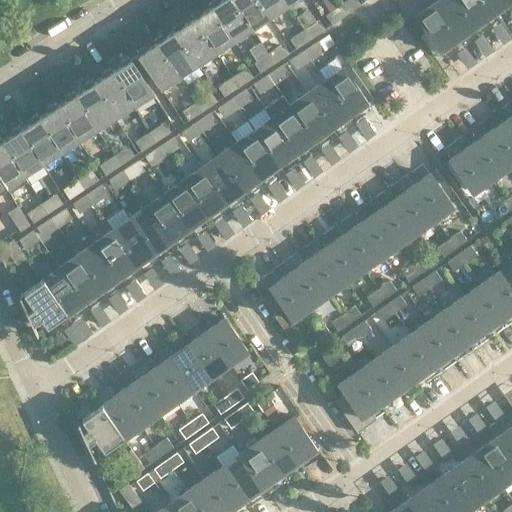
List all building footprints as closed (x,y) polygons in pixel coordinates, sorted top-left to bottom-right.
[(252,28),(233,0),(219,0),(213,0),(210,2),(209,2),(234,40),(252,28)] [(270,16),(259,0),(233,0),(252,28),(270,16)] [(288,4),(285,0),(259,0),(270,16),(288,4)] [(354,0),(346,0),(340,5),(347,14),(361,4),(358,6),(354,0)] [(478,27),(459,0),(438,0),(435,3),(460,39),(461,39),(460,38),(468,33),(466,30),(475,24),(477,27),(478,27)] [(496,14),(485,0),(459,0),(478,27),(478,26),(485,21),(484,18),(492,12),(495,15),(496,14)] [(511,0),(485,0),(496,14),(503,8),(501,6),(509,0),(510,0),(511,2),(511,0)] [(234,40),(209,2),(208,3),(210,6),(201,12),(199,9),(192,14),(191,14),(215,51),(234,40)] [(460,39),(435,3),(416,16),(439,49),(442,52),(443,51),(450,46),(448,43),(457,37),(459,40),(460,39)] [(347,14),(340,5),(329,13),(335,22),(332,24),(333,24),(347,14)] [(215,51),(191,14),(190,15),(192,18),(183,24),(181,21),(174,26),(173,25),(173,26),(197,63),(215,51)] [(316,22),(304,29),(311,39),(325,29),(322,31),(316,22)] [(197,63),(173,26),(172,26),(174,30),(165,36),(163,33),(156,38),(155,37),(155,38),(179,75),(197,63)] [(311,39),(304,29),(292,37),(299,46),(296,48),(311,39)] [(179,75),(155,38),(154,38),(156,42),(147,48),(145,45),(138,50),(137,49),(136,50),(138,53),(137,54),(138,55),(139,55),(160,88),(179,75)] [(319,41),(304,50),(311,60),(322,52),(316,43),(319,41)] [(280,45),(268,53),(275,63),(289,53),(286,55),(280,45)] [(311,60),(304,50),(290,60),(293,59),(299,68),(311,60)] [(275,63),(268,53),(256,61),(263,70),(260,72),(275,63)] [(130,58),(128,55),(127,56),(127,57),(119,61),(121,64),(112,70),(110,67),(109,67),(133,105),(152,93),(131,59),(132,59),(131,58),(130,58)] [(283,65),(268,74),(275,84),(286,76),(280,67),(283,65)] [(133,105),(109,67),(108,68),(109,68),(101,73),(103,76),(94,82),(92,78),(91,79),(115,117),(133,105)] [(343,67),(325,80),(351,117),(351,116),(349,113),(358,106),(360,109),(367,104),(368,104),(369,104),(367,100),(343,67)] [(244,69),(232,77),(239,87),(253,77),(250,78),(244,69)] [(275,84),(268,74),(254,84),(257,82),(263,92),(275,84)] [(239,87),(232,77),(220,85),(226,94),(224,96),(239,87)] [(115,117),(91,79),(90,79),(91,80),(83,85),(85,87),(75,93),(73,90),(72,90),(96,128),(115,117)] [(351,117),(325,80),(307,92),(333,129),(334,128),(331,125),(340,119),(342,122),(350,116),(350,117),(351,117)] [(247,89),(232,98),(238,108),(250,100),(244,91),(247,89)] [(96,128),(72,90),(72,91),(65,96),(66,99),(57,105),(55,101),(54,102),(78,140),(96,128)] [(333,129),(307,92),(289,105),(315,142),(316,141),(314,138),(323,131),(325,134),(332,129),(333,129)] [(208,93),(196,101),(203,110),(217,101),(214,102),(208,93)] [(238,108),(232,98),(218,108),(220,106),(227,115),(238,108)] [(203,110),(196,101),(184,109),(190,118),(188,120),(203,110)] [(78,140),(54,102),(54,103),(46,108),(48,111),(39,116),(37,113),(36,114),(60,151),(78,140)] [(315,142),(289,105),(272,117),(298,154),(298,153),(296,150),(305,144),(307,146),(314,141),(315,142)] [(211,113),(211,112),(196,122),(202,131),(214,124),(208,114),(211,113)] [(60,151),(36,114),(35,114),(36,114),(28,119),(30,122),(21,128),(19,125),(18,125),(42,163),(60,151)] [(298,154),(272,117),(254,130),(280,166),(281,166),(279,162),(287,156),(289,159),(297,154),(298,154)] [(511,162),(511,133),(504,121),(486,134),(508,165),(511,162)] [(202,131),(196,122),(182,132),(184,130),(191,139),(202,131)] [(162,124),(150,132),(156,141),(171,132),(170,131),(168,133),(162,124)] [(42,163),(18,125),(17,125),(18,126),(10,131),(12,134),(2,140),(0,136),(0,137),(23,175),(42,163)] [(280,166),(254,130),(236,142),(262,179),(263,178),(261,175),(270,169),(272,171),(279,166),(280,167),(280,166)] [(156,141),(150,132),(138,140),(144,149),(141,151),(142,151),(156,141)] [(508,165),(486,134),(468,146),(490,178),(508,165)] [(28,181),(23,175),(0,137),(0,177),(5,186),(9,193),(28,181)] [(174,137),(159,147),(166,156),(178,148),(171,139),(174,137)] [(262,179),(236,142),(219,155),(245,191),(243,187),(252,181),(254,184),(261,179),(262,179)] [(490,178),(468,146),(450,159),(472,191),(490,178)] [(166,156),(159,147),(145,156),(145,157),(148,155),(154,164),(166,156)] [(126,148),(114,156),(120,165),(134,156),(134,155),(132,157),(126,148)] [(245,191),(219,155),(201,167),(227,204),(228,203),(226,200),(234,194),(236,196),(244,191),(244,192),(245,191)] [(120,165),(114,156),(102,163),(108,173),(105,174),(106,175),(120,165)] [(138,161),(124,170),(130,180),(142,172),(136,163),(138,161)] [(227,204),(201,167),(183,180),(209,216),(210,215),(208,212),(217,206),(219,209),(226,203),(227,204)] [(130,180),(124,170),(109,180),(112,179),(118,188),(130,180)] [(90,172),(78,180),(84,189),(99,180),(98,179),(96,181),(90,172)] [(430,173),(412,186),(434,217),(452,204),(430,173)] [(84,189),(78,180),(66,188),(72,197),(69,198),(70,199),(84,189)] [(209,216),(183,180),(165,192),(191,229),(192,228),(190,225),(199,219),(201,221),(208,216),(208,217),(209,216)] [(102,185),(87,194),(94,204),(106,196),(100,187),(102,185)] [(434,217),(412,186),(394,199),(416,230),(434,217)] [(191,229),(165,192),(148,205),(173,241),(174,241),(172,237),(181,231),(183,234),(190,229),(191,229)] [(94,204),(87,194),(73,204),(76,203),(82,212),(94,204)] [(54,196),(42,204),(48,213),(63,204),(62,203),(60,205),(54,196)] [(416,230),(394,199),(376,211),(398,242),(416,230)] [(511,208),(506,199),(494,207),(500,216),(498,218),(511,208)] [(48,213),(42,204),(30,211),(36,221),(33,222),(34,223),(48,213)] [(173,241),(148,205),(130,217),(156,254),(157,253),(154,250),(163,244),(165,246),(173,241),(173,242),(173,241)] [(10,215),(19,229),(20,231),(30,225),(17,206),(19,209),(10,215)] [(66,209),(51,218),(58,228),(70,220),(64,211),(66,209)] [(398,242),(376,211),(359,223),(381,255),(398,242)] [(511,229),(511,215),(501,223),(502,223),(504,222),(510,231),(511,229)] [(156,254),(130,217),(112,230),(138,266),(139,266),(137,262),(146,256),(148,259),(155,254),(156,254)] [(58,228),(51,218),(37,228),(40,226),(46,236),(58,228)] [(381,255),(359,223),(341,236),(363,267),(381,255)] [(40,240),(33,230),(19,240),(22,238),(28,248),(40,240)] [(138,266),(112,230),(95,242),(120,279),(121,278),(119,275),(128,268),(130,271),(137,266),(138,267),(138,266)] [(461,231),(449,239),(455,248),(470,238),(469,238),(467,240),(461,231)] [(363,267),(341,236),(323,248),(345,280),(363,267)] [(455,248),(449,239),(437,247),(444,256),(441,258),(455,248)] [(14,240),(12,241),(4,246),(15,262),(24,256),(26,259),(14,240)] [(120,279),(95,242),(77,254),(103,291),(104,290),(101,287),(110,281),(112,284),(120,278),(120,279)] [(473,243),(459,253),(465,262),(477,254),(471,245),(473,243)] [(345,280),(323,248),(306,261),(328,292),(345,280)] [(465,262),(459,253),(445,263),(447,262),(454,271),(465,262)] [(103,291),(77,254),(59,267),(85,304),(86,303),(84,300),(93,293),(95,296),(102,291),(103,291)] [(425,256),(414,264),(420,273),(434,263),(432,265),(425,256)] [(328,292),(306,261),(288,273),(310,305),(328,292)] [(420,273),(414,264),(402,272),(408,281),(406,283),(420,273)] [(85,304),(59,267),(42,279),(65,313),(73,307),(75,310),(84,303),(85,304)] [(438,268),(435,270),(424,278),(430,287),(442,279),(435,270),(438,268)] [(511,288),(499,271),(481,284),(505,319),(505,318),(511,312),(511,311),(510,310),(511,308),(511,288)] [(310,305),(288,273),(271,285),(265,276),(266,276),(265,274),(253,283),(276,316),(285,309),(292,318),(310,305)] [(430,287),(424,278),(409,288),(410,288),(412,287),(418,296),(430,287)] [(65,313),(42,279),(20,295),(20,294),(18,295),(36,333),(37,333),(33,323),(41,317),(47,326),(65,313)] [(390,280),(378,289),(385,298),(399,288),(396,289),(390,280)] [(505,319),(481,284),(463,296),(487,331),(488,331),(487,330),(495,325),(493,322),(502,316),(504,319),(505,319)] [(385,298),(378,289),(367,297),(373,306),(370,308),(371,308),(385,298)] [(403,293),(402,293),(388,303),(395,312),(406,304),(400,295),(403,293)] [(487,331),(463,296),(445,309),(470,343),(477,337),(475,335),(484,328),(486,332),(487,331)] [(395,312),(388,303),(374,313),(377,311),(383,320),(395,312)] [(355,305),(343,314),(349,323),(364,313),(363,313),(361,314),(355,305)] [(470,343),(445,309),(428,321),(452,356),(452,355),(459,350),(458,347),(466,341),(469,344),(470,343)] [(349,323),(343,314),(331,322),(338,331),(335,333),(349,323)] [(225,318),(206,331),(228,362),(247,349),(225,318)] [(367,318),(353,328),(359,337),(371,329),(365,320),(367,318)] [(452,356),(428,321),(410,334),(434,368),(435,368),(434,367),(442,362),(440,360),(449,353),(451,357),(452,356)] [(310,344),(329,331),(322,322),(306,333),(313,342),(310,344)] [(359,337),(353,328),(339,338),(341,336),(348,345),(359,337)] [(228,362),(206,331),(189,343),(211,375),(228,362)] [(434,368),(410,334),(392,346),(417,381),(417,380),(424,375),(422,372),(431,366),(433,369),(434,368)] [(211,375),(189,343),(171,356),(193,387),(211,375)] [(338,344),(319,357),(320,358),(322,356),(329,365),(345,354),(338,344)] [(417,381),(392,346),(375,359),(399,393),(399,392),(406,387),(405,384),(413,378),(416,381),(417,381)] [(193,387),(171,356),(153,368),(175,400),(193,387)] [(399,393),(375,359),(357,371),(381,406),(382,405),(381,405),(389,400),(387,397),(396,391),(398,394),(399,393)] [(175,400),(153,368),(136,381),(158,412),(175,400)] [(241,380),(247,389),(261,379),(258,380),(252,371),(241,380)] [(381,406),(357,371),(338,384),(344,393),(334,399),(357,432),(370,423),(369,422),(368,423),(364,417),(365,416),(371,412),(369,409),(378,403),(380,406),(381,406)] [(158,412),(136,381),(118,393),(140,424),(158,412)] [(237,388),(226,396),(232,405),(247,395),(246,395),(244,397),(237,388)] [(271,392),(270,392),(256,402),(263,411),(274,403),(268,394),(271,392)] [(140,424),(118,393),(100,405),(122,437),(140,424)] [(232,405),(226,396),(214,404),(220,413),(218,415),(232,405)] [(250,400),(236,410),(242,419),(254,411),(248,402),(250,400)] [(122,437),(100,405),(82,419),(88,427),(82,431),(78,421),(77,422),(93,458),(95,457),(94,457),(122,437)] [(242,419),(236,410),(221,420),(222,420),(224,419),(231,428),(242,419)] [(202,413),(190,421),(197,430),(211,420),(208,422),(202,413)] [(294,415),(275,429),(299,463),(300,463),(298,459),(307,453),(309,456),(316,451),(317,451),(318,450),(316,447),(294,415)] [(197,430),(190,421),(179,429),(185,438),(183,440),(197,430)] [(215,425),(200,435),(207,444),(219,436),(212,427),(215,425)] [(511,426),(495,438),(511,462),(511,426)] [(299,463),(275,429),(257,441),(282,476),(283,475),(280,472),(289,466),(291,468),(299,463),(299,464),(299,463)] [(207,444),(200,435),(186,445),(189,444),(195,453),(207,444)] [(167,438),(155,446),(162,455),(176,445),(173,447),(167,438)] [(511,476),(511,462),(495,438),(477,451),(501,484),(511,476)] [(282,476),(257,441),(240,453),(264,488),(265,488),(263,484),(272,478),(274,481),(281,475),(281,476),(282,476)] [(162,455),(155,446),(143,454),(150,463),(147,465),(162,455)] [(123,458),(134,472),(135,474),(144,468),(131,449),(132,452),(123,458)] [(180,450),(179,450),(177,452),(165,460),(172,469),(183,461),(177,452),(180,450)] [(501,484),(477,451),(460,463),(483,496),(501,484)] [(264,488),(240,453),(222,466),(247,501),(247,500),(245,497),(254,490),(256,493),(263,488),(264,488)] [(172,469),(165,460),(151,470),(154,469),(160,478),(172,469)] [(483,496),(460,463),(442,475),(466,509),(483,496)] [(247,501),(222,466),(204,478),(228,511),(229,511),(227,509),(236,503),(238,506),(246,500),(246,501),(247,501)] [(154,482),(147,473),(133,482),(134,483),(136,481),(143,490),(154,482)] [(460,511),(466,509),(442,475),(424,488),(441,511),(460,511)] [(228,511),(204,478),(187,491),(201,511),(228,511)] [(141,501),(128,483),(119,489),(130,505),(139,499),(141,501)] [(441,511),(424,488),(407,500),(414,511),(441,511)] [(201,511),(187,491),(169,503),(175,511),(201,511)] [(414,511),(407,500),(390,511),(414,511)] [(175,511),(169,503),(156,511),(175,511)]
